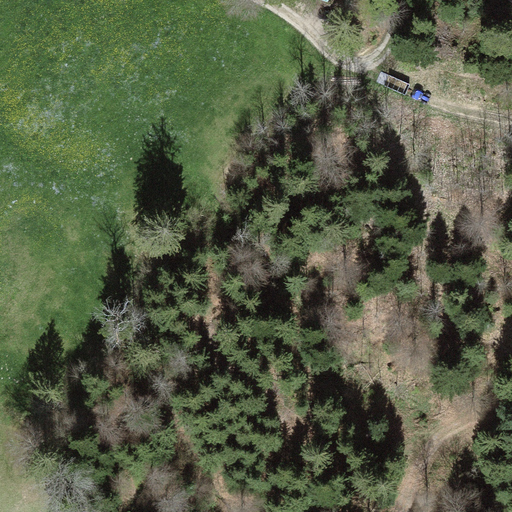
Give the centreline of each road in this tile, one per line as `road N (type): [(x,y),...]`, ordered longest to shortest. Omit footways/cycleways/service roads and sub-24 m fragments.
road 1 (track): [(511,406),(435,439),(397,511)]
road 2 (track): [(371,65),(511,119)]
road 3 (track): [(255,0),(334,57),(371,65)]
